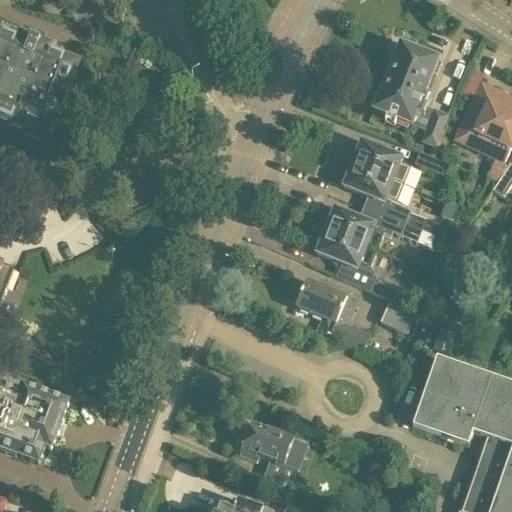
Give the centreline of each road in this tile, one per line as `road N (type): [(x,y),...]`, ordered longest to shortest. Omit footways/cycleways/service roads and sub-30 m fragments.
road 1 (tertiary): [(111,511),(244,170)]
road 2 (residential): [(244,170),(190,164),(99,183),(0,173)]
road 3 (tertiary): [(244,170),(322,0)]
